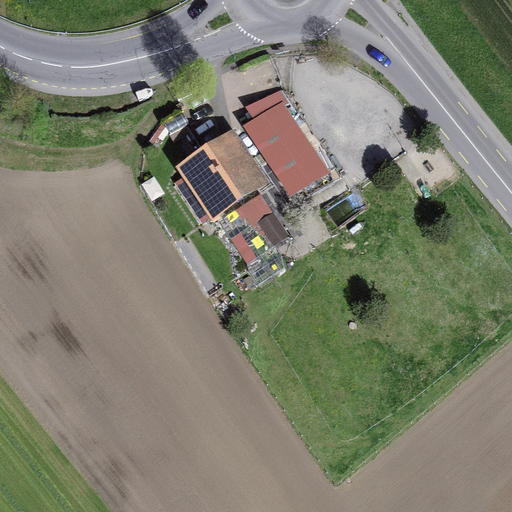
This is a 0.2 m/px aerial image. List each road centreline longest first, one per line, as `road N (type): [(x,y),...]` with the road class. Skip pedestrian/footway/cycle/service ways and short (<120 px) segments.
road 1 (secondary): [(0,46),(53,67),(89,70),(165,52),(245,8)]
road 2 (primary): [(511,193),(394,51),(332,3)]
